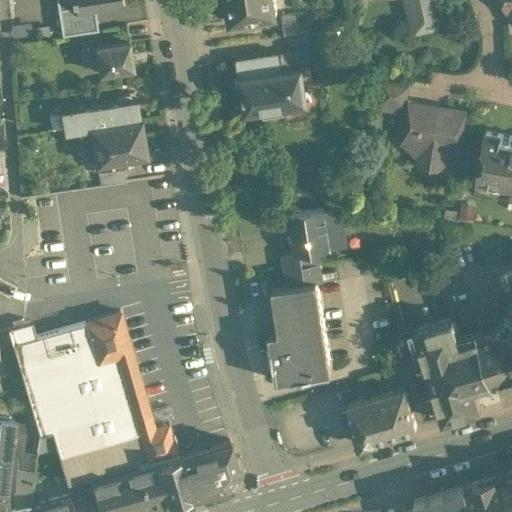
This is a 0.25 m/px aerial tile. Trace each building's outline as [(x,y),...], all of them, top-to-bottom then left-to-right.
[(56,0),(62,34),(98,28),(95,10),(122,5),(121,0),(56,0)] [(227,0),(231,19),(277,12),(275,0),(227,0)] [(406,0),(415,32),(435,27),(438,25),(440,22),(441,18),(441,15),(437,0),(406,0)] [(303,10),(282,14),(286,33),(306,30),(303,10)] [(129,39),(83,47),(85,60),(98,58),(100,71),(133,66),(129,39)] [(308,48),(283,52),(285,68),(302,66),(302,67),(311,65),(308,48)] [(283,50),(236,58),(241,91),(243,90),(246,109),(262,107),(264,115),(283,112),(284,117),(309,113),(322,99),(319,77),(313,78),(311,65),(302,67),(302,66),(285,68),(283,52),(283,50)] [(409,84),(381,79),(381,101),(402,105),(406,98),(409,84)] [(88,105),(86,106),(90,125),(96,162),(97,162),(98,169),(124,165),(125,165),(124,157),(147,153),(141,116),(139,116),(136,97),(131,98),(130,92),(117,94),(119,100),(88,105)] [(465,110),(410,100),(403,139),(421,142),(419,157),(423,163),(437,165),(444,161),(446,147),(458,149),(465,110)] [(88,104),(62,108),(66,129),(90,125),(86,106),(88,105),(88,104)] [(511,134),(486,130),(477,178),(490,181),(494,178),(500,179),(499,182),(511,184),(511,134)] [(124,165),(98,169),(101,185),(126,181),(124,165)] [(44,281),(67,280),(64,189),(41,189),(44,281)] [(325,206),(288,212),(294,251),(294,252),(318,248),(346,244),(342,216),(331,218),(331,215),(326,216),(325,206)] [(318,248),(294,252),(294,251),(287,252),(289,265),(284,266),(284,267),(321,261),(320,261),(318,248)] [(324,280),(321,261),(284,267),(287,283),(273,285),(280,329),(269,331),(276,378),(332,369),(317,281),(324,280)] [(511,263),(507,265),(511,281),(511,320),(510,324),(479,333),(493,376),(493,377),(493,378),(494,378),(493,376),(510,371),(511,373),(511,371),(511,370),(511,263)] [(117,311),(87,319),(85,320),(12,341),(39,433),(39,434),(52,430),(55,443),(67,482),(137,461),(138,465),(156,460),(156,459),(157,459),(178,453),(178,452),(178,453),(177,450),(178,450),(177,448),(176,448),(169,422),(169,420),(166,420),(166,421),(155,424),(153,424),(131,351),(132,351),(131,349),(120,312),(120,309),(117,310),(117,311)] [(453,316),(415,328),(420,346),(422,345),(427,359),(425,360),(433,387),(435,386),(440,400),(437,401),(443,419),(482,407),(474,383),(493,377),(493,376),(479,333),(460,339),(453,316)] [(405,385),(348,402),(355,427),(355,428),(358,439),(365,443),(377,439),(417,427),(405,385)] [(15,419),(0,418),(0,419),(0,458),(11,459),(15,419)] [(52,430),(39,434),(39,433),(37,449),(55,443),(52,430)] [(210,444),(195,448),(193,448),(193,449),(178,453),(157,459),(169,499),(171,499),(173,499),(173,498),(187,494),(188,494),(190,494),(190,493),(205,489),(207,489),(207,488),(222,484),(226,483),(227,481),(236,467),(237,468),(238,466),(237,463),(230,440),(230,437),(227,438),(227,439),(212,443),(210,443),(210,444)] [(36,452),(21,451),(16,490),(15,508),(30,503),(36,452)] [(11,459),(0,458),(0,511),(9,510),(8,491),(11,459)] [(138,465),(92,479),(92,478),(90,478),(99,511),(124,511),(168,500),(168,501),(169,500),(169,499),(157,459),(156,459),(156,460),(138,465)] [(511,467),(502,471),(511,503),(511,467)] [(511,511),(511,503),(502,471),(466,481),(475,511),(511,511)] [(475,511),(466,481),(415,496),(419,511),(475,511)] [(75,511),(69,492),(30,503),(32,511),(75,511)] [(15,508),(9,510),(10,511),(32,511),(30,503),(15,508)]
